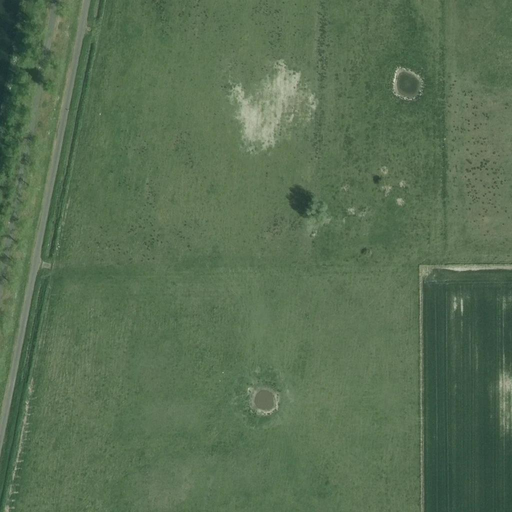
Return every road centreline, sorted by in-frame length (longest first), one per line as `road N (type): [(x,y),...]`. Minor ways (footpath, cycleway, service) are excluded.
road 1 (unclassified): [(0,447),(90,0)]
road 2 (unclassified): [(0,282),(55,0)]
